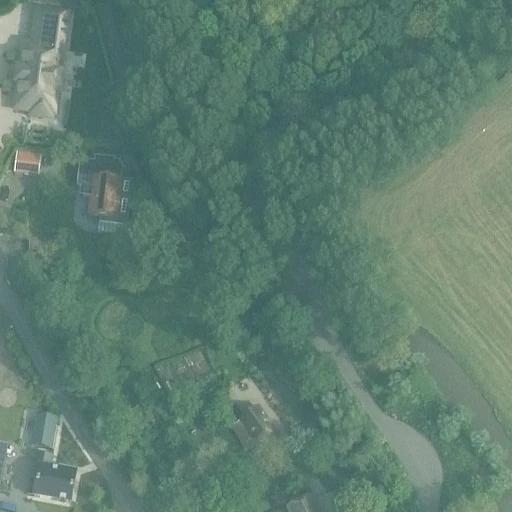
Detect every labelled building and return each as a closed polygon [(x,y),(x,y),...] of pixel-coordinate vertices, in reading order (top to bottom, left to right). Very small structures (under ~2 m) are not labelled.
[(71,0),(51,0),(50,8),(77,11),(78,1),(71,0)] [(42,11),(16,7),(14,23),(11,42),(2,40),(0,58),(0,103),(10,105),(10,110),(26,112),(26,108),(29,108),(32,85),(37,86),(39,68),(35,68),(42,11)] [(102,101),(96,142),(114,145),(118,118),(114,117),(116,103),(102,101)] [(17,155),(15,173),(37,176),(39,158),(17,155)] [(94,164),(80,162),(76,188),(84,189),(83,197),(91,198),(88,217),(117,221),(122,181),(121,181),(123,167),(114,166),(115,160),(95,158),(94,164)] [(259,450),(276,438),(257,411),(240,422),(259,450)] [(37,416),(31,448),(51,451),(57,419),(37,416)] [(0,487),(9,447),(0,445),(0,487)] [(71,504),(77,476),(51,470),(54,457),(39,454),(36,472),(40,473),(35,497),(71,504)] [(315,511),(310,500),(284,511),(315,511)]
